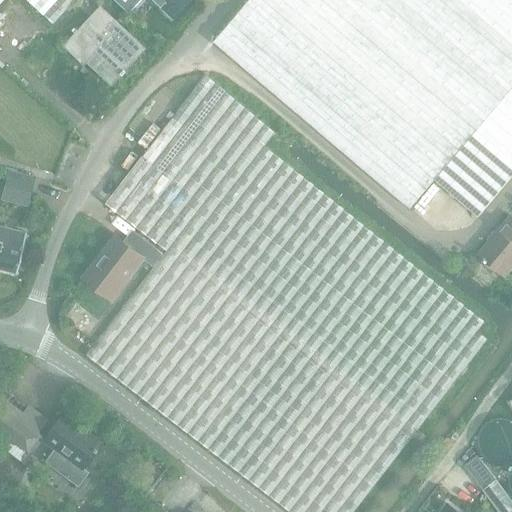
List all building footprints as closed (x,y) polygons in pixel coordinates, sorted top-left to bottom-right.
[(25,0),(52,24),(73,0),(25,0)] [(153,0),(172,17),(187,0),(153,0)] [(511,0),(244,0),(212,39),(412,208),(436,179),(480,216),(511,177),(511,0)] [(112,84),(144,49),(111,19),(92,39),(81,29),(65,47),(84,64),(86,61),(112,84)] [(412,262),(292,167),(263,144),(273,131),(207,74),(109,204),(166,247),(170,250),(89,355),(126,383),(291,511),(355,511),(488,339),(479,331),(487,321),(412,262)] [(27,204),(35,176),(9,170),(1,198),(27,204)] [(511,217),(481,254),(506,275),(511,267),(511,217)] [(0,267),(16,271),(26,232),(0,225),(0,267)] [(87,278),(86,279),(117,302),(117,301),(116,300),(147,258),(156,265),(165,253),(144,237),(136,249),(119,236),(87,279),(87,278)] [(0,442),(22,459),(39,436),(6,412),(0,419),(0,442)] [(44,440),(55,449),(45,463),(77,487),(89,473),(83,469),(101,444),(87,432),(88,431),(64,413),(44,440)] [(506,461),(511,447),(511,423),(489,414),(475,448),(506,461)] [(467,466),(484,489),(496,480),(479,457),(467,466)] [(511,511),(511,501),(496,480),(483,490),(499,511),(511,511)]
